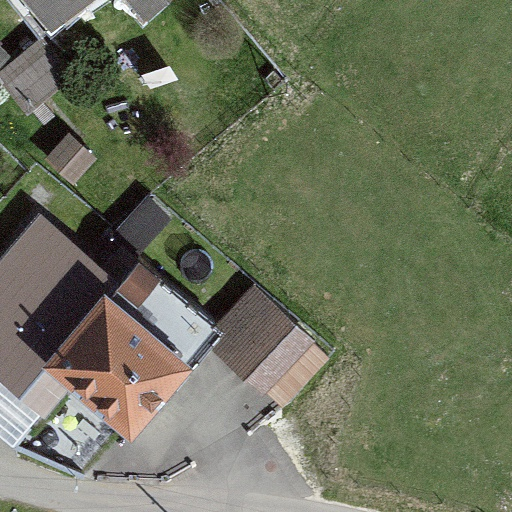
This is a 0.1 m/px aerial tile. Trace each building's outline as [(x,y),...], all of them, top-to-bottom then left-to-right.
[(37,0),(51,16),(70,0),(138,0),(143,5),(148,0),(37,0)] [(0,70),(0,72),(27,106),(68,71),(40,37),(0,70)] [(0,364),(26,387),(46,363),(45,362),(114,280),(39,216),(0,261),(0,364)] [(45,362),(46,363),(54,353),(129,417),(214,317),(138,253),(114,280),(45,362)] [(262,384),(308,336),(254,287),(209,335),(262,384)]
